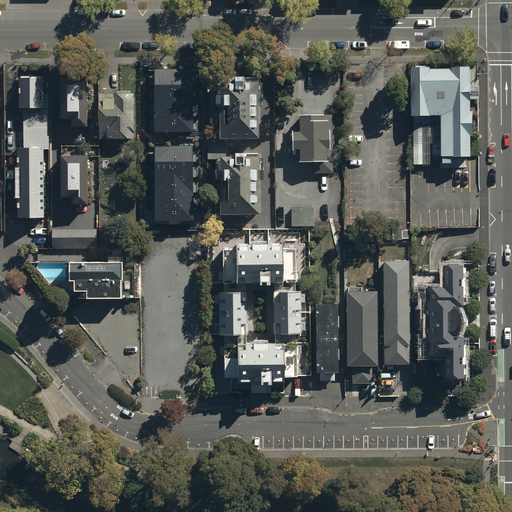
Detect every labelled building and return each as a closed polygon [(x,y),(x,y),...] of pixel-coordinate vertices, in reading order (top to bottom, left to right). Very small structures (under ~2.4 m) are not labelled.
[(475,69),(413,70),(414,119),(442,118),(442,146),(432,146),(432,167),(476,167),(475,69)] [(43,77),(19,77),(20,108),(24,108),(43,107),(43,99),(43,77)] [(220,106),(220,139),(259,139),(258,106),(263,106),(263,77),(215,78),(215,106),(220,106)] [(88,83),(61,83),(61,117),(71,117),(71,124),(88,123),(88,83)] [(43,107),(24,108),(24,148),(45,148),(49,148),(49,99),(43,99),(43,107)] [(135,103),(100,103),(100,140),(135,139),(135,103)] [(332,115),(299,115),(299,132),(292,132),(292,156),(300,156),(300,162),(315,162),(315,173),(333,173),(332,115)] [(24,148),(18,149),(18,218),(45,218),(45,148),(24,148)] [(88,153),(61,153),(62,195),(72,195),(72,202),(88,202),(88,153)] [(235,156),(220,156),(220,159),(216,159),(216,181),(220,180),(220,214),(260,214),(259,180),(263,180),(263,169),(259,169),(259,156),(244,157),(244,153),(235,153),(235,156)] [(96,228),(52,229),(53,248),(97,248),(96,228)] [(236,244),(237,283),(282,282),(281,243),(236,244)] [(407,260),(383,260),(384,364),(408,364),(407,260)] [(123,262),(69,262),(69,282),(74,282),(74,290),(79,290),(79,298),(123,298),(123,262)] [(447,287),(427,287),(429,360),(447,360),(448,378),(467,377),(466,335),(468,329),(469,321),(468,312),(466,305),(465,265),(447,264),(447,287)] [(376,291),(347,291),(348,365),(352,365),(353,385),(373,384),(373,364),(377,364),(376,291)] [(301,292),(274,292),(274,333),(301,333),(301,292)] [(219,293),(220,333),(247,333),(246,293),(219,293)] [(189,302),(163,302),(165,381),(181,381),(181,384),(191,384),(189,302)] [(338,304),(316,304),(317,373),(320,373),(320,381),(334,380),(334,373),(338,373),(338,304)] [(283,342),(238,343),(239,382),(284,382),(283,342)]
